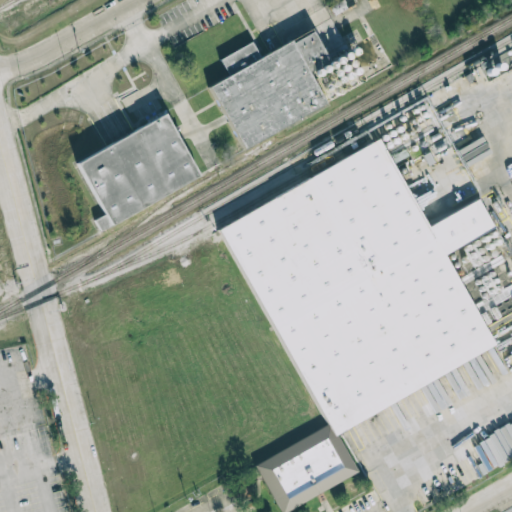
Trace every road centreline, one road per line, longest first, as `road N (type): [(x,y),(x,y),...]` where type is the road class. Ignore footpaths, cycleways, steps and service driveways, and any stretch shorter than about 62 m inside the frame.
road 1 (residential): [(97,511),(0,137)]
road 2 (residential): [(0,72),(141,0)]
